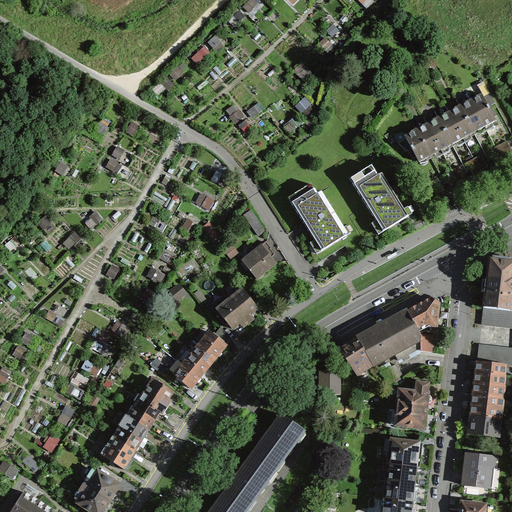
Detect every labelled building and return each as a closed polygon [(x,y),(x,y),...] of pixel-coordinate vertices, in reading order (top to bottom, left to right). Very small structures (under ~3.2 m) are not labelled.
[(482,94),(470,100),(487,131),(493,128),(493,125),(492,123),(494,121),(496,121),(492,113),(495,112),(493,109),(494,108),(492,105),(495,103),(484,83),(478,87),(482,94)] [(487,131),(470,100),(460,106),(474,133),(475,132),(477,131),(479,133),(481,134),(487,131)] [(470,134),(474,133),(460,106),(449,112),(462,139),(465,142),(471,139),(472,137),(470,134)] [(462,139),(449,112),(438,118),(452,144),(453,144),(455,142),(457,145),(459,146),(465,142),(462,139)] [(450,149),(449,146),(452,144),(438,118),(427,124),(441,150),(443,154),(449,151),(450,149)] [(435,157),(438,157),(443,154),(441,150),(427,124),(416,130),(430,156),(431,155),(434,154),(435,157)] [(427,158),(430,156),(416,130),(405,136),(406,139),(399,143),(399,144),(405,150),(406,151),(408,150),(411,156),(411,155),(413,159),(416,157),(419,162),(421,164),(423,165),(427,163),(428,160),(427,158)] [(511,150),(511,148),(507,141),(496,147),(502,159),(511,153),(511,150)] [(502,159),(496,147),(488,151),(495,163),(502,159)] [(488,167),(481,155),(474,159),(480,171),(488,167)] [(480,171),(474,159),(466,162),(473,175),(480,171)] [(354,183),(353,183),(383,232),(394,225),(408,216),(395,194),(397,193),(393,188),(391,189),(382,173),(378,175),(372,165),(364,170),(365,171),(366,172),(361,176),(362,178),(354,183)] [(466,179),(459,166),(452,170),(459,182),(466,179)] [(459,182),(452,170),(445,174),(451,186),(459,182)] [(437,194),(444,190),(437,178),(425,185),(437,194)] [(306,231),(308,229),(321,251),(331,245),(347,235),(320,192),(317,194),(311,184),(303,189),(305,191),(299,195),(300,197),(291,203),(304,224),(302,225),(306,231)] [(270,249),(271,248),(266,242),(242,261),(243,262),(241,264),(246,270),(249,269),(257,279),(261,275),(276,263),(271,257),(274,254),(270,249)] [(225,250),(231,258),(237,253),(231,245),(225,250)] [(511,310),(511,259),(495,258),(489,257),(487,281),(483,280),(482,292),(485,292),(483,307),(511,310)] [(113,277),(118,269),(112,266),(108,274),(113,277)] [(242,289),(230,299),(248,323),(254,318),(250,314),(255,310),(258,308),(247,295),(253,290),(252,289),(244,279),(237,284),(242,289)] [(179,288),(173,292),(177,297),(183,292),(179,288)] [(225,294),(213,305),(232,329),(233,328),(240,323),(243,327),(248,323),(230,299),(225,294)] [(424,324),(436,326),(437,315),(439,300),(434,296),(408,311),(417,328),(424,324)] [(511,310),(483,307),(482,323),(511,326),(511,310)] [(417,328),(408,311),(374,329),(357,338),(373,366),(395,354),(398,360),(403,357),(404,360),(409,358),(408,355),(421,347),(420,334),(417,328)] [(222,352),(221,351),(231,339),(221,327),(214,335),(210,332),(201,343),(218,357),(220,355),(222,352)] [(434,336),(420,334),(421,347),(421,351),(432,352),(434,336)] [(342,348),(340,349),(358,375),(359,375),(356,372),(361,369),(363,372),(373,366),(357,338),(342,348)] [(218,357),(201,343),(192,354),(208,366),(209,366),(213,361),(214,362),(218,357)] [(511,349),(479,346),(478,356),(477,362),(505,365),(511,365),(511,349)] [(208,366),(192,354),(184,364),(200,377),(201,378),(205,373),(204,372),(208,366)] [(195,382),(197,383),(201,378),(200,377),(184,364),(177,359),(169,369),(156,358),(151,365),(172,382),(175,379),(175,376),(176,376),(181,380),(191,388),(193,385),(195,382)] [(505,365),(477,362),(476,373),(504,376),(505,365)] [(391,384),(403,378),(396,364),(380,373),(391,384)] [(319,371),(319,394),(341,394),(341,370),(328,370),(328,369),(326,369),(326,370),(322,371),(319,371)] [(475,381),(475,383),(503,387),(504,376),(476,373),(475,381)] [(164,405),(167,407),(171,401),(168,399),(172,392),(153,380),(145,393),(164,405)] [(400,390),(398,408),(426,411),(427,407),(427,403),(428,403),(429,403),(430,402),(431,401),(431,400),(432,399),(432,398),(431,397),(431,396),(430,395),(429,395),(428,395),(429,383),(414,382),(413,392),(400,390)] [(503,398),(503,387),(475,383),(474,391),(473,394),(503,398)] [(164,405),(145,393),(136,407),(155,419),(156,418),(160,412),(163,414),(167,407),(164,405)] [(503,398),(473,394),(472,402),(472,405),(502,409),(503,403),(503,398)] [(100,399),(94,395),(88,405),(93,409),(100,399)] [(145,427),(148,429),(155,419),(136,407),(133,405),(126,416),(145,427)] [(502,409),(472,405),(471,413),(471,416),(501,419),(502,409)] [(395,425),(424,428),(425,425),(426,411),(398,408),(395,425)] [(143,437),(148,429),(145,427),(126,416),(120,411),(113,422),(120,426),(141,440),(143,437)] [(265,437),(252,454),(274,470),(303,430),(281,414),(265,437)] [(499,437),(501,419),(471,416),(469,430),(469,433),(499,437)] [(113,437),(135,451),(136,448),(138,445),(143,448),(146,443),(141,440),(120,426),(113,437)] [(133,460),(130,458),(135,451),(113,437),(107,446),(110,447),(104,456),(126,470),(130,465),(133,460)] [(389,457),(389,463),(416,467),(420,467),(420,465),(422,443),(385,439),(384,451),(384,453),(385,454),(386,455),(387,456),(388,456),(389,457)] [(493,467),(494,456),(468,453),(466,469),(465,469),(464,472),(463,485),(464,485),(488,488),(488,487),(490,467),(494,467),(493,467)] [(246,509),(274,470),(252,454),(236,477),(223,493),(246,509)] [(389,463),(387,481),(414,484),(418,484),(418,483),(419,473),(415,473),(416,467),(389,463)] [(87,477),(89,478),(85,485),(109,500),(110,499),(119,485),(98,471),(97,472),(92,469),(87,477)] [(413,490),(414,484),(387,481),(385,498),(412,502),(416,502),(416,501),(417,491),(413,490)] [(77,502),(92,511),(101,511),(109,500),(85,485),(84,484),(80,490),(82,491),(80,495),(82,495),(77,502)] [(52,511),(53,511),(23,492),(10,511),(52,511)] [(243,511),(246,509),(223,493),(209,511),(243,511)] [(411,508),(412,502),(385,498),(382,511),(414,511),(415,508),(411,508)] [(484,511),(485,505),(462,502),(461,510),(460,510),(459,511),(484,511)]
